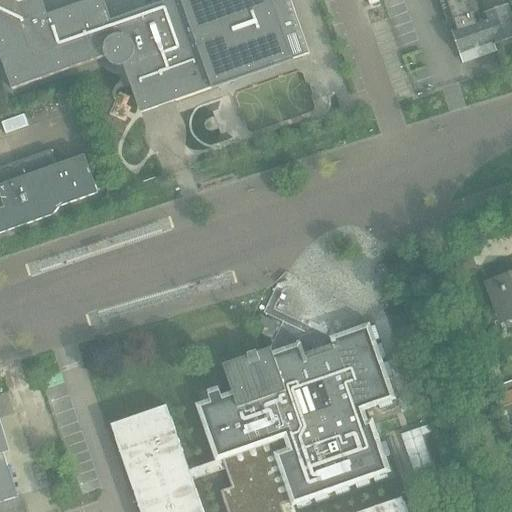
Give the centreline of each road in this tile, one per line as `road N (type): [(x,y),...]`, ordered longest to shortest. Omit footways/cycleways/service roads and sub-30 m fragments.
road 1 (tertiary): [(0,313),(409,175)]
road 2 (residential): [(347,0),(409,175)]
